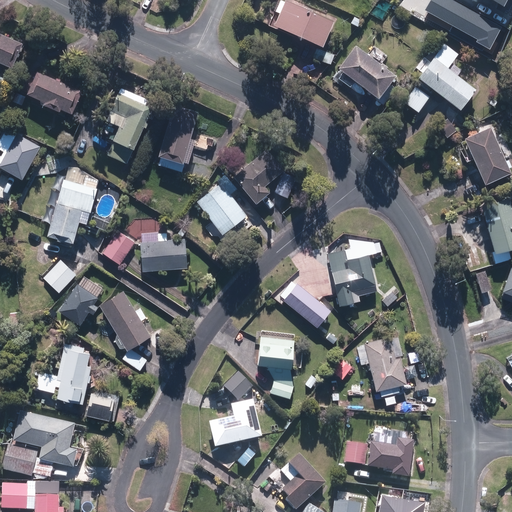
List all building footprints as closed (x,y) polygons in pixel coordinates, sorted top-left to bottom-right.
[(292,0),(285,0),(277,22),(324,41),(334,17),(292,0)] [(483,0),(434,0),(475,24),(488,3),(483,0)] [(22,39),(0,30),(0,58),(12,63),(22,39)] [(354,44),(339,65),(378,93),(393,73),(354,44)] [(322,51),(318,61),(329,66),(333,56),(322,51)] [(434,55),(419,75),(461,105),(476,85),(434,55)] [(82,87),(39,69),(30,90),(46,97),(45,101),(62,108),(63,105),(72,109),(82,87)] [(25,97),(15,93),(11,103),(20,107),(25,97)] [(127,160),(148,107),(115,93),(108,110),(110,111),(103,127),(117,132),(109,152),(127,160)] [(197,118),(170,111),(160,153),(162,153),(159,163),(184,169),(184,159),(187,159),(197,118)] [(510,168),(490,124),(466,135),(485,179),(510,168)] [(283,166),(264,146),(234,173),(257,198),(268,188),(264,183),(283,166)] [(297,174),(285,169),(277,190),(289,194),(297,174)] [(100,187),(65,178),(64,193),(61,192),(51,232),(75,238),(83,207),(94,210),(100,187)] [(221,181),(198,199),(222,228),(244,210),(221,181)] [(511,204),(509,194),(480,202),(494,252),(498,251),(497,261),(511,259),(511,245),(511,244),(511,204)] [(134,241),(118,230),(105,249),(121,260),(134,241)] [(331,267),(335,299),(355,297),(354,285),(375,282),(373,258),(384,257),(382,237),(357,237),(357,254),(352,255),(354,265),(331,267)] [(142,241),(143,267),(181,266),(180,240),(142,241)] [(77,269),(64,257),(48,276),(61,287),(77,269)] [(511,266),(502,287),(511,291),(511,266)] [(483,271),(472,274),(478,293),(488,291),(483,271)] [(297,280),(285,295),(317,320),(329,304),(297,280)] [(89,315),(95,308),(92,305),(96,299),(75,285),(56,311),(77,326),(86,313),(89,315)] [(121,287),(101,300),(120,328),(114,332),(122,345),(127,342),(128,343),(149,330),(121,287)] [(399,293),(395,288),(380,301),(385,307),(396,298),(395,296),(399,293)] [(402,375),(389,333),(364,341),(377,383),(402,375)] [(271,363),(275,377),(272,389),(290,390),(291,381),(290,380),(285,364),(292,364),(293,335),(260,334),(259,363),(271,363)] [(91,342),(66,339),(62,372),(40,369),(38,385),(60,388),(59,392),(85,395),(91,342)] [(128,348),(121,360),(138,372),(146,360),(128,348)] [(253,381),(238,369),(226,383),(241,395),(253,381)] [(118,392),(93,388),(89,413),(114,416),(118,392)] [(254,399),(236,402),(238,414),(213,418),(217,444),(259,431),(254,399)] [(72,423),(54,418),(44,456),(75,464),(77,455),(64,451),(72,423)] [(393,432),(384,432),(385,425),(376,424),(375,426),(372,443),(370,443),(369,465),(392,466),(392,473),(410,474),(412,438),(401,437),(402,430),(393,429),(393,432)] [(366,442),(348,440),(346,460),(365,462),(366,442)] [(39,449),(10,443),(5,467),(35,472),(39,449)] [(297,506),(325,479),(299,451),(288,461),(305,478),(286,495),(297,506)] [(26,482),(4,481),(3,506),(25,506),(26,482)] [(60,511),(61,494),(38,494),(38,511),(60,511)] [(334,498),(332,511),(359,511),(361,502),(334,498)] [(325,511),(310,502),(303,511),(325,511)]
